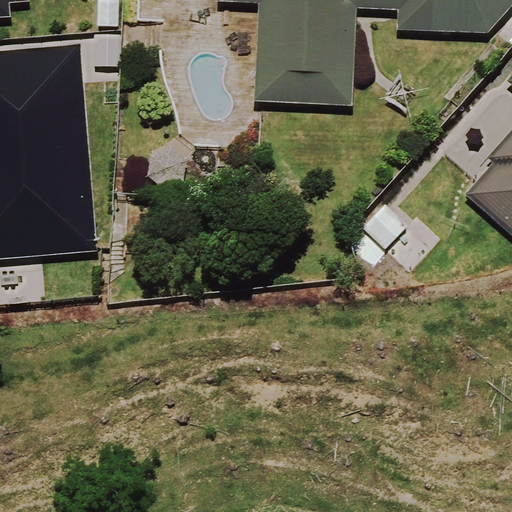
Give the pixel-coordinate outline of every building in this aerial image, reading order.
[(0,0),(0,22),(32,18),(29,0),(0,0)] [(511,1),(511,0),(213,0),(213,12),(260,14),(258,111),(349,113),(352,14),(396,15),(396,28),(483,36),(511,1)] [(0,256),(95,245),(71,52),(0,61),(0,256)] [(511,96),(511,144),(466,195),(500,227),(495,231),(511,246),(511,66),(497,83),(511,96)] [(413,227),(387,201),(355,233),(382,259),(413,227)]
